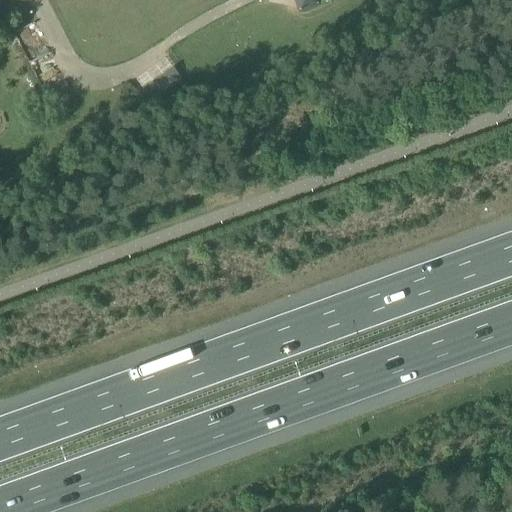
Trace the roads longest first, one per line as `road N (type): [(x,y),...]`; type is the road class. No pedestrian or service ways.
road 1 (motorway): [(0,508),(511,322)]
road 2 (motorway): [(511,254),(0,439)]
